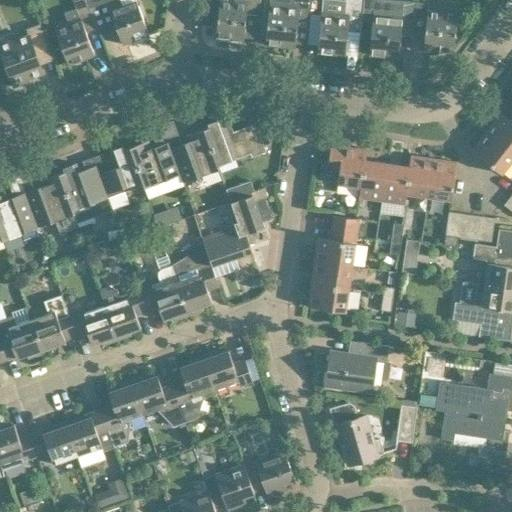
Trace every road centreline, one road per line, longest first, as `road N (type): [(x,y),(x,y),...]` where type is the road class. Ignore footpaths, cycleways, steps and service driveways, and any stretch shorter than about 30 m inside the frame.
road 1 (residential): [(0,400),(280,299)]
road 2 (residential): [(306,94),(420,108),(440,103),(461,90),(511,27)]
road 3 (residential): [(280,299),(306,94)]
road 4 (residential): [(316,498),(313,450),(280,335),(280,299)]
road 5 (residential): [(316,498),(440,484),(488,491),(511,504)]
road 6 (residential): [(0,139),(176,76)]
road 7 (residential): [(176,76),(306,94)]
